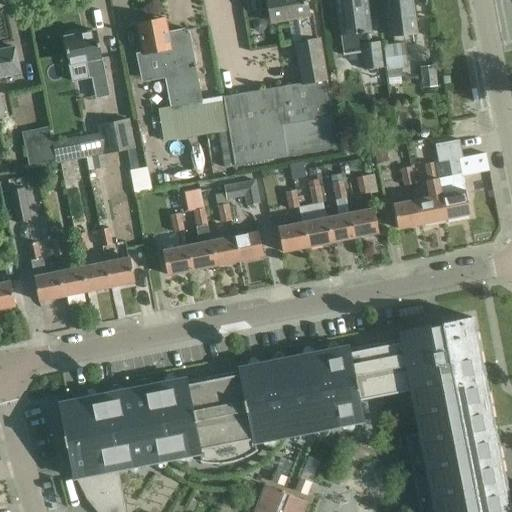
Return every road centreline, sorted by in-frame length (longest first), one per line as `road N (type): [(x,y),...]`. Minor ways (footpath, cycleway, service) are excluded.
road 1 (residential): [(0,365),(511,262)]
road 2 (residential): [(511,151),(481,0)]
road 3 (residential): [(0,373),(34,511)]
